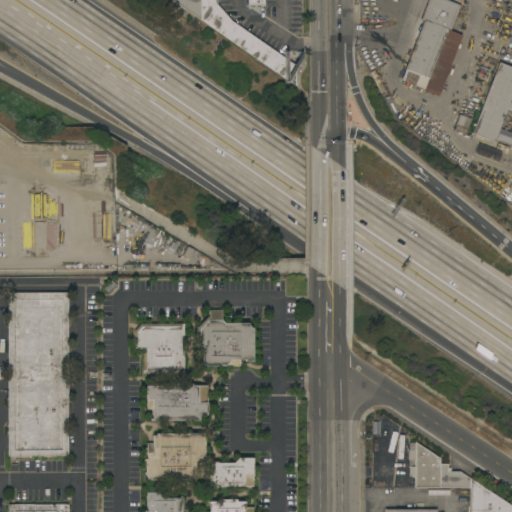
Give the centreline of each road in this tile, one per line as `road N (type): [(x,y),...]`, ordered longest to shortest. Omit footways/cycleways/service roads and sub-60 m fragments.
road 1 (motorway): [(511,316),(46,0)]
road 2 (motorway): [(0,12),(257,187)]
road 3 (motorway): [(257,187),(511,365)]
road 4 (residential): [(511,473),(328,362)]
road 5 (motorway): [(511,255),(382,148)]
road 6 (motorway): [(0,66),(140,143)]
road 7 (secondary): [(317,0),(318,150)]
road 8 (secondary): [(330,511),(328,362)]
road 9 (secondary): [(318,150),(319,278)]
road 10 (motorway): [(140,143),(257,187)]
road 11 (secondary): [(337,286),(335,164)]
